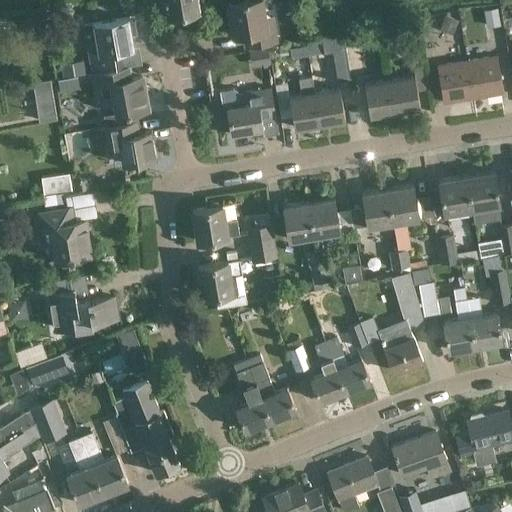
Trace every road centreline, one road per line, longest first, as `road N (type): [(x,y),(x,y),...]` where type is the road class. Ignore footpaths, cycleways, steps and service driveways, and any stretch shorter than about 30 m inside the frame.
road 1 (residential): [(511,126),(188,181)]
road 2 (residential): [(188,181),(172,188),(162,209),(170,317),(230,472)]
road 3 (residential): [(230,472),(406,402),(511,375)]
road 4 (residential): [(188,181),(166,49)]
